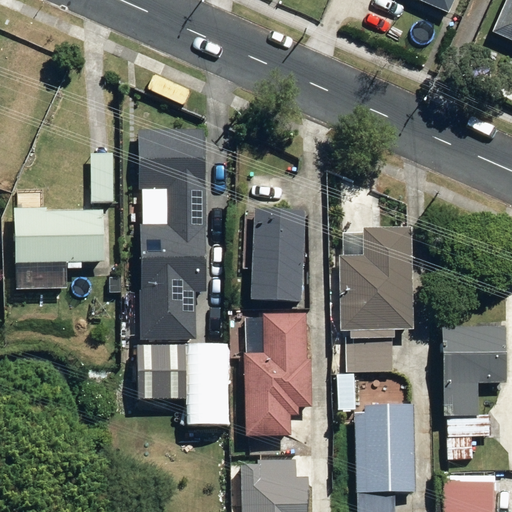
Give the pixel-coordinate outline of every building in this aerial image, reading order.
[(459,0),(413,0),(452,17),(459,0)] [(511,0),(509,0),(495,33),(511,40),(511,0)] [(210,292),(206,129),(139,131),(140,190),(168,189),(169,225),(142,225),(144,340),(199,339),(198,292),(210,292)] [(114,154),(91,154),(93,205),(115,205),(114,154)] [(47,205),(16,207),(18,266),(49,264),(49,276),(70,275),(70,270),(84,270),(84,263),(108,262),(106,210),(48,212),(47,205)] [(255,209),(253,299),(306,300),(307,210),(255,209)] [(366,256),(342,256),(343,330),(415,329),(413,227),(365,228),(366,256)] [(309,314),(264,315),(265,354),(247,354),(249,437),(294,436),(294,415),(302,415),(302,408),(315,408),(314,360),(310,360),(309,314)] [(508,326),(446,327),(446,416),(481,416),(481,384),(509,383),(508,326)] [(188,345),(141,344),(140,400),(187,401),(188,345)] [(418,493),(415,404),(367,405),(367,414),(356,414),(359,511),(397,511),(397,493),(418,493)] [(299,478),(298,460),(259,461),(260,464),(244,465),(245,511),(311,511),(310,478),(299,478)] [(494,511),(496,474),(446,472),(444,511),(494,511)]
